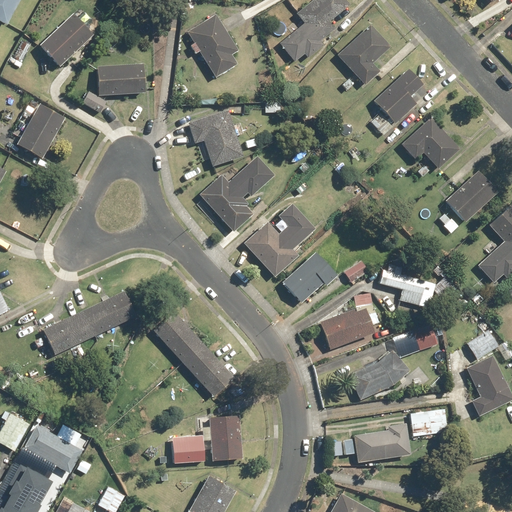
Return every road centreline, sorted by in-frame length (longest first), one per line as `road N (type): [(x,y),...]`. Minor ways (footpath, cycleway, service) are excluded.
road 1 (residential): [(159,228),(267,337),(287,376),(296,466),(275,511)]
road 2 (residential): [(159,228),(98,249),(72,247),(113,161),(126,153),(142,159),(155,207)]
road 3 (residential): [(408,0),(511,110)]
